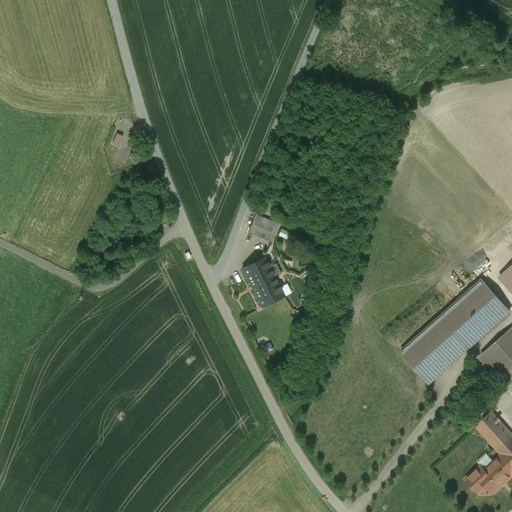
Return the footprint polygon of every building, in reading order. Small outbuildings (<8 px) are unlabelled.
[(122,136),(116,134),(112,144),(118,146),(122,136)] [(136,152),(129,154),(133,164),(140,162),(136,152)] [(276,215),(280,206),(267,201),(263,209),(276,215)] [(278,224),(255,215),(247,232),(271,242),(278,224)] [(269,266),(264,257),(242,268),(261,307),(284,296),(274,276),(280,273),(275,263),(269,266)] [(481,280),(400,352),(428,383),(509,311),(481,280)] [(511,328),(481,355),(511,389),(511,328)] [(511,435),(491,412),(475,426),(500,454),(483,469),(480,466),(465,479),(478,494),(481,491),(482,492),(487,488),(492,494),(511,475),(511,435)]
